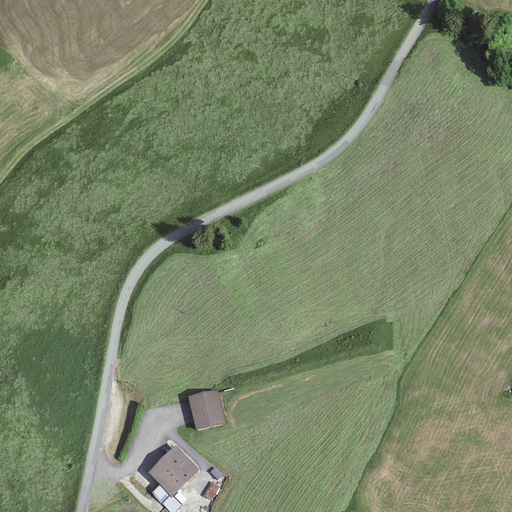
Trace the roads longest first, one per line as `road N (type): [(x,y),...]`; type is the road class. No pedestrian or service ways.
road 1 (residential): [(434,0),(347,140),(307,169),(181,231),(145,261),(121,305),(83,511)]
road 2 (track): [(207,0),(176,42),(57,126),(0,180)]
